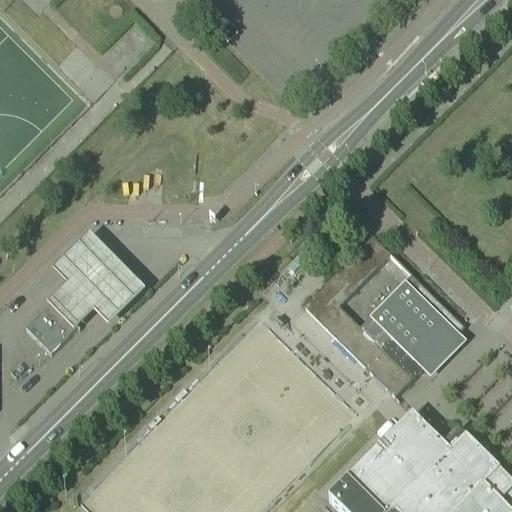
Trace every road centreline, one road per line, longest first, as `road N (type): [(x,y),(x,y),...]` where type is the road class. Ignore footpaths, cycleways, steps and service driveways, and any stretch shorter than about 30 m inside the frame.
road 1 (secondary): [(233,246),(321,174),(496,0)]
road 2 (secondary): [(466,0),(316,148),(233,246)]
road 3 (secondary): [(233,246),(0,480)]
road 4 (unknown): [(360,0),(307,47),(268,34),(231,0)]
road 5 (unknown): [(511,334),(421,423)]
